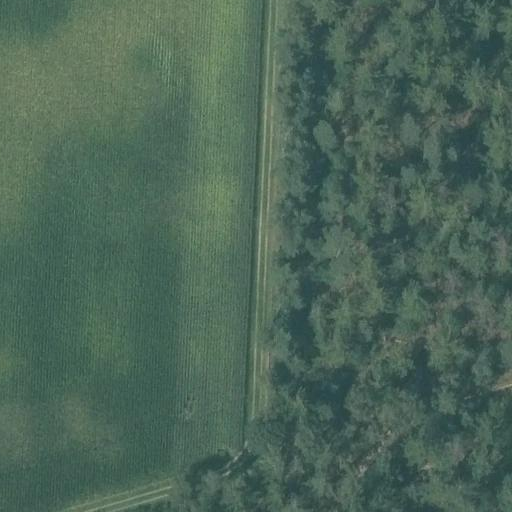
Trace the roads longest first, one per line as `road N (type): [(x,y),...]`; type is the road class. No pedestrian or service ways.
road 1 (track): [(255,457),(270,0)]
road 2 (track): [(397,420),(75,511)]
